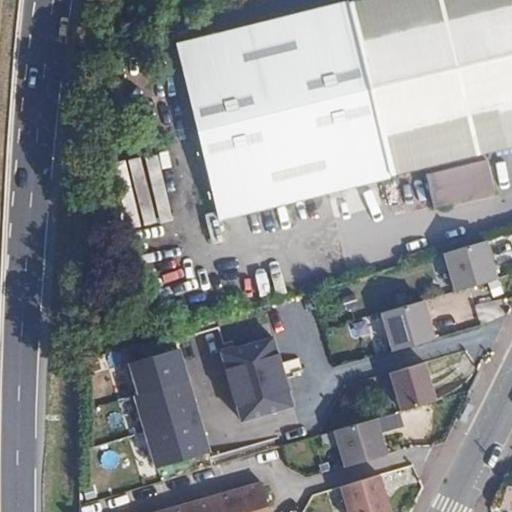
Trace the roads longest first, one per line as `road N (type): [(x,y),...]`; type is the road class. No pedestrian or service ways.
road 1 (primary): [(18,511),(31,154),(48,0)]
road 2 (tertiary): [(511,389),(450,511)]
